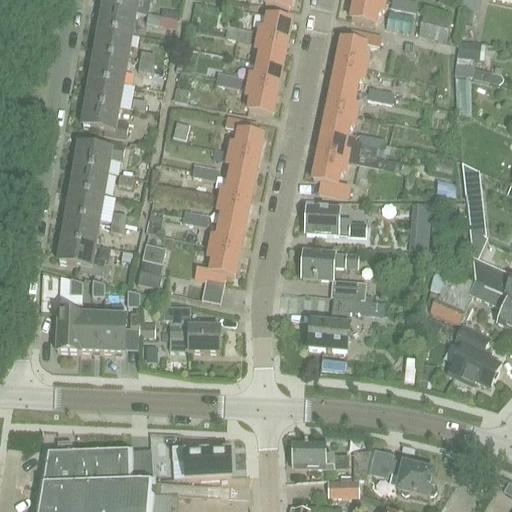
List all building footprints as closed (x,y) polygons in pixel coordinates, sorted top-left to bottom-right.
[(104,0),(103,9),(136,15),(138,0),(151,3),(151,0),(104,0)] [(292,0),(266,0),(265,8),(290,13),(292,0)] [(382,17),(385,4),(364,0),(357,0),(353,22),(376,27),(378,16),(382,17)] [(481,0),(462,0),(460,11),(479,15),(481,0)] [(417,12),(418,6),(393,1),(392,7),(417,12)] [(417,12),(392,7),(390,12),(416,18),(417,12)] [(136,15),(103,9),(99,34),(131,39),(136,15)] [(445,46),(450,24),(424,17),(418,39),(445,46)] [(148,18),(146,28),(160,31),(162,21),(148,18)] [(259,43),(287,49),(292,25),(268,20),(265,33),(261,32),(259,43)] [(251,41),(253,35),(228,30),(226,36),(251,41)] [(95,58),(127,63),(131,39),(99,34),(95,58)] [(352,34),(349,45),(343,44),(338,67),(366,73),(368,62),(364,61),(366,50),(378,52),(381,41),(352,34)] [(251,41),(226,36),(225,42),(250,47),(251,41)] [(261,56),(258,67),(282,72),(287,49),(259,43),(257,55),(261,56)] [(479,47),(460,45),(459,62),(478,64),(479,47)] [(153,68),(155,59),(141,56),(140,66),(153,68)] [(91,82),(123,87),(127,63),(95,58),(91,82)] [(153,68),(140,66),(138,75),(151,78),(153,68)] [(252,78),(249,90),(277,96),(282,72),(258,67),(256,79),(252,78)] [(366,73),(338,67),(333,91),(357,95),(359,83),(364,84),(366,73)] [(469,68),(456,67),(455,79),(474,81),(474,83),(498,89),(502,86),(503,82),(500,79),(475,73),(469,68)] [(219,77),(217,82),(241,88),(242,82),(219,77)] [(87,106),(119,112),(123,87),(91,82),(87,106)] [(217,82),(216,88),(240,93),(241,88),(217,82)] [(471,84),(458,82),(459,115),(472,120),(471,84)] [(277,96),(249,90),(247,102),(251,103),(248,115),(272,120),(277,96)] [(357,95),(333,91),(329,114),(357,119),(359,109),(355,108),(357,95)] [(174,105),(187,107),(190,94),(177,92),(174,105)] [(370,92),(369,98),(393,102),(394,97),(370,92)] [(393,102),(369,98),(368,103),(392,108),(393,102)] [(145,116),(146,106),(133,103),(131,113),(145,116)] [(119,112),(87,106),(82,131),(113,136),(112,140),(127,143),(129,130),(116,127),(119,112)] [(357,119),(329,114),(324,137),(348,142),(350,131),(354,132),(357,119)] [(476,125),(457,117),(460,144),(477,142),(476,125)] [(229,158),(258,164),(263,140),(255,138),(257,129),(228,123),(226,134),(239,136),(236,148),(232,147),(229,158)] [(186,146),(190,130),(177,127),(173,142),(186,146)] [(348,142),(324,137),(319,160),(347,166),(347,167),(381,174),(384,161),(375,159),(376,154),(377,151),(361,148),(362,145),(359,144),(348,142)] [(377,151),(376,154),(382,155),(385,143),(360,138),(359,144),(362,145),(361,148),(377,151)] [(75,171),(108,177),(111,162),(123,165),(126,150),(111,147),(110,152),(80,147),(75,171)] [(479,157),(472,171),(486,177),(493,164),(479,157)] [(258,164),(229,158),(227,170),(232,171),(230,182),(253,187),(258,164)] [(456,165),(429,159),(428,178),(457,184),(456,165)] [(347,166),(319,160),(314,184),(323,186),(321,196),(349,202),(351,191),(338,188),(340,177),(345,178),(347,167),(347,166)] [(480,176),(463,168),(470,233),(487,241),(480,176)] [(217,179),(219,174),(194,169),(193,175),(217,179)] [(71,195),(104,201),(108,177),(75,171),(71,195)] [(217,179),(193,175),(192,181),(216,185),(217,179)] [(133,182),(120,179),(118,189),(131,191),(133,182)] [(249,210),(253,187),(230,182),(227,195),(223,194),(220,205),(249,210)] [(67,219),(100,225),(104,201),(71,195),(67,219)] [(249,210),(220,205),(218,217),(223,217),(220,229),(244,234),(249,210)] [(414,209),(410,256),(428,258),(432,210),(414,209)] [(339,212),(308,211),(307,238),(366,240),(367,228),(338,227),(339,212)] [(208,226),(210,220),(185,215),(184,221),(208,226)] [(113,217),(111,226),(125,229),(125,228),(137,231),(139,222),(113,217)] [(100,225),(67,219),(63,242),(95,248),(100,225)] [(208,226),(184,221),(182,227),(207,232),(208,226)] [(125,229),(111,226),(110,236),(123,239),(125,229)] [(239,257),(244,234),(220,229),(218,241),(213,240),(211,251),(239,257)] [(93,263),(95,248),(63,242),(58,267),(89,272),(88,277),(103,280),(103,278),(108,279),(111,267),(106,266),(93,263)] [(143,265),(163,269),(166,253),(146,248),(143,265)] [(239,257),(211,251),(208,263),(213,264),(211,275),(197,272),(195,283),(224,289),(226,280),(234,281),(239,257)] [(483,258),(473,253),(474,262),(480,265),(483,258)] [(303,282),(332,285),(333,272),(358,274),(359,259),(305,255),(303,282)] [(160,280),(163,269),(143,265),(140,275),(160,280)] [(477,286),(506,298),(511,300),(511,278),(485,267),(477,286)] [(473,299),(485,304),(503,312),(497,325),(511,332),(511,301),(490,292),(476,285),(475,286),(447,272),(444,281),(433,278),(430,294),(440,297),(439,301),(436,300),(430,316),(459,330),(473,299)] [(162,281),(160,280),(140,275),(137,289),(159,294),(162,281)] [(82,286),(70,282),(70,298),(82,298),(82,286)] [(104,288),(92,284),(92,300),(104,300),(104,288)] [(366,287),(332,285),(332,284),(331,302),(333,302),(363,305),(365,305),(366,287)] [(139,296),(127,294),(127,310),(139,310),(139,296)] [(333,302),(330,328),(312,326),(309,352),(348,356),(350,316),(361,317),(363,305),(333,302)] [(82,356),(82,319),(82,308),(60,307),(59,357),(82,357),(82,356)] [(190,326),(190,312),(164,311),(164,325),(171,325),(190,326)] [(131,318),(130,334),(139,334),(140,328),(140,319),(131,318)] [(104,356),(104,319),(82,319),(82,356),(104,356)] [(104,319),(104,356),(127,356),(127,319),(104,319)] [(171,325),(171,331),(171,345),(189,346),(189,357),(220,357),(220,331),(190,331),(190,326),(171,325)] [(139,334),(139,337),(139,342),(155,342),(155,329),(140,328),(139,334)] [(463,349),(449,378),(473,390),(475,385),(490,392),(501,369),(486,362),(489,357),(484,355),(490,343),(463,330),(456,346),(463,349)] [(294,447),(294,473),(349,474),(349,460),(326,459),(326,448),(294,447)] [(47,456),(41,489),(99,486),(154,484),(154,483),(152,483),(151,455),(133,456),(133,453),(72,455),(72,448),(59,448),(59,456),(47,456)] [(187,483),(231,481),(231,455),(208,456),(207,449),(173,451),(174,465),(186,465),(187,483)] [(373,453),(373,454),(368,478),(389,483),(390,476),(393,464),(394,459),(373,453)] [(368,478),(373,454),(373,455),(354,455),(354,484),(367,483),(368,478)] [(405,500),(412,497),(429,501),(436,475),(419,471),(419,470),(393,464),(390,476),(402,479),(398,494),(399,494),(405,500)] [(41,489),(37,511),(178,511),(180,499),(154,497),(154,484),(99,486),(41,489)] [(330,485),(330,501),(360,501),(360,485),(330,485)]
